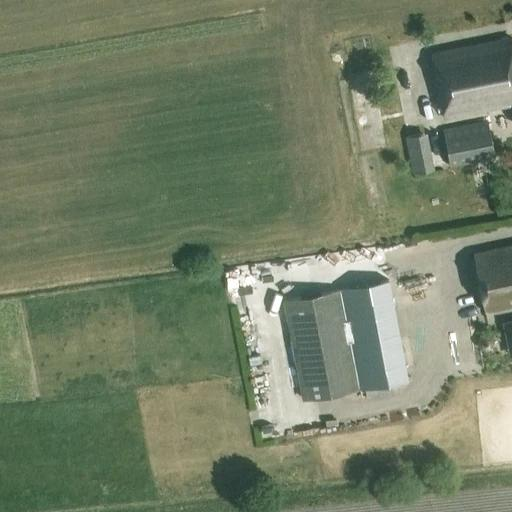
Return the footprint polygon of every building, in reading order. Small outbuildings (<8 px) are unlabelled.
[(446,120),(511,106),(511,40),(434,57),(446,120)] [(487,121),(444,130),(452,167),(495,158),(487,121)] [(511,244),(473,253),(487,314),(511,308),(511,244)] [(411,289),(434,285),(432,273),(409,277),(411,289)] [(390,280),(283,300),(302,401),(409,380),(407,367),(414,365),(409,337),(401,339),(390,280)] [(479,338),(477,344),(480,350),(486,352),(491,350),(493,344),(491,338),(485,336),(479,338)]
